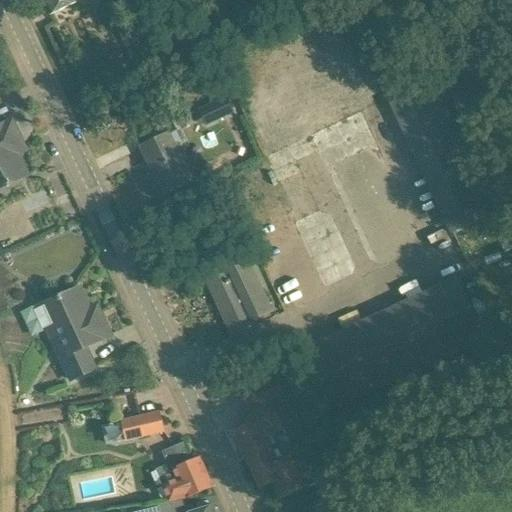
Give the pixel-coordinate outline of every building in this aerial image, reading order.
[(42,0),(50,15),(76,3),(81,0),(42,0)] [(147,0),(154,15),(181,4),(179,0),(147,0)] [(449,236),(498,213),(438,85),(390,107),(449,236)] [(235,114),(226,97),(212,104),(197,111),(206,128),(220,121),(235,114)] [(12,120),(0,125),(0,188),(28,175),(12,141),(20,137),(12,120)] [(192,182),(168,133),(141,147),(164,195),(192,182)] [(206,282),(232,337),(249,329),(247,325),(274,312),(247,256),(228,266),(233,275),(227,278),(224,273),(206,282)] [(338,408),(486,340),(458,279),(310,348),(338,408)] [(80,288),(42,305),(42,306),(48,303),(57,322),(51,325),(65,355),(60,357),(70,380),(95,369),(85,348),(111,335),(103,319),(96,322),(80,288)] [(233,430),(246,459),(288,440),(271,402),(284,396),(276,380),(243,396),(250,412),(247,413),(251,422),(233,430)] [(120,421),(123,432),(115,433),(118,445),(126,444),(125,441),(164,432),(160,412),(120,421)] [(317,427),(312,416),(300,422),(305,433),(317,427)] [(316,442),(311,433),(301,438),(305,447),(316,442)] [(259,489),(268,485),(273,483),(280,499),(304,488),(289,456),(295,454),(288,440),(246,459),(259,489)] [(212,487),(200,457),(192,460),(184,442),(162,452),(168,464),(156,469),(169,503),(186,498),(212,487)] [(325,511),(325,509),(334,505),(326,488),(310,495),(315,506),(301,511),(325,511)] [(187,511),(184,501),(148,511),(139,511),(136,500),(120,503),(122,511),(215,511),(213,505),(192,511),(187,511)]
